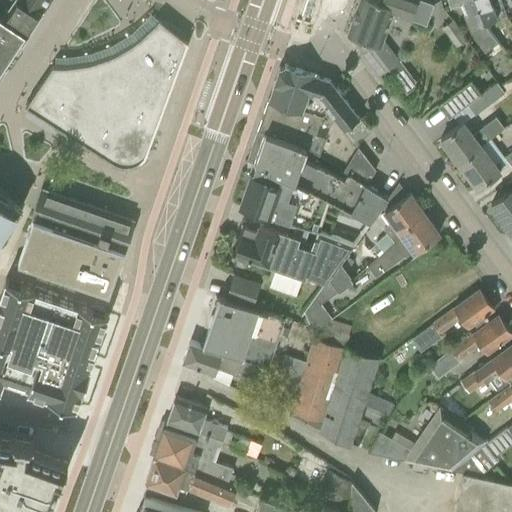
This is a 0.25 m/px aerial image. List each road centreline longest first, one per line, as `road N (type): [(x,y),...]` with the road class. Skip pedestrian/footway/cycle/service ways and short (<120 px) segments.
road 1 (secondary): [(111,433),(260,0)]
road 2 (residential): [(511,283),(328,42),(341,0)]
road 3 (unknown): [(162,372),(283,426),(383,488),(443,505)]
